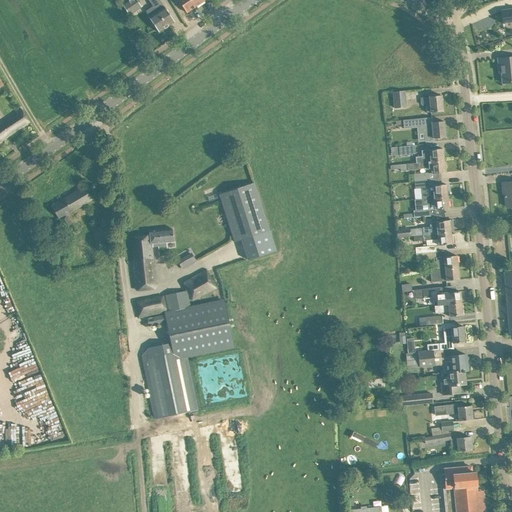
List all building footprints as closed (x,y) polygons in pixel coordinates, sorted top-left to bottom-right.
[(127,0),(121,4),(129,15),(141,7),(136,0),(127,0)] [(149,0),(153,6),(146,11),(148,17),(159,32),(174,22),(159,0),(149,0)] [(196,6),(191,0),(178,0),(187,12),(196,6)] [(511,9),(501,10),(503,24),(504,24),(504,23),(511,21),(511,9)] [(511,82),(511,57),(498,59),(498,67),(500,67),(502,83),(511,82)] [(392,92),(394,108),(407,107),(405,91),(392,92)] [(426,104),(426,113),(430,112),(443,111),(441,95),(429,97),(425,97),(420,98),(421,104),(426,104)] [(0,141),(29,122),(21,110),(0,123),(0,141)] [(403,120),(403,129),(423,127),(432,126),(431,122),(432,122),(431,117),(403,120)] [(433,141),(433,138),(445,137),(444,121),(432,122),(431,122),(432,126),(423,127),(425,142),(433,141)] [(398,147),(399,155),(415,153),(414,145),(398,147)] [(415,157),(415,163),(418,163),(430,162),(443,160),(442,148),(421,150),(422,156),(415,157)] [(445,172),(443,160),(430,162),(418,163),(415,163),(400,165),(400,171),(430,168),(431,174),(445,172)] [(429,186),(428,180),(414,181),(415,189),(421,188),(422,198),(434,197),(447,196),(446,184),(429,186)] [(511,181),(502,183),(503,192),(505,192),(505,196),(504,196),(504,197),(505,197),(506,207),(511,206),(511,181)] [(220,194),(235,242),(269,231),(254,183),(220,194)] [(51,206),(64,229),(71,225),(66,215),(84,205),(92,200),(91,198),(96,195),(92,189),(87,192),(84,187),(51,206)] [(448,208),(447,196),(434,197),(422,198),(422,205),(428,204),(428,209),(428,210),(431,210),(448,208)] [(431,210),(428,210),(428,209),(413,210),(413,214),(403,215),(403,218),(431,215),(431,210)] [(437,233),(450,232),(453,232),(452,220),(432,222),(430,225),(430,226),(422,227),(422,228),(423,234),(437,233)] [(108,240),(107,228),(95,229),(96,241),(108,240)] [(416,235),(415,228),(410,229),(410,228),(397,229),(397,236),(397,237),(414,236),(414,235),(416,235)] [(133,260),(136,289),(137,290),(156,288),(153,258),(152,258),(150,245),(152,244),(152,246),(157,245),(158,248),(166,247),(165,243),(174,242),(172,229),(149,231),(149,235),(132,237),(134,260),(133,260)] [(414,235),(414,236),(414,241),(437,239),(438,245),(451,244),(450,232),(437,233),(423,234),(416,235),(414,235)] [(436,259),(436,269),(458,267),(457,255),(438,257),(437,251),(415,253),(416,261),(436,259)] [(177,258),(181,265),(189,261),(185,254),(177,258)] [(458,267),(436,269),(430,270),(431,282),(459,279),(458,267)] [(205,270),(183,282),(192,300),(215,287),(205,270)] [(511,271),(503,272),(509,336),(511,335),(511,271)] [(440,287),(422,289),(423,298),(423,299),(433,298),(434,298),(441,297),(441,293),(440,287)] [(170,343),(172,352),(186,349),(187,355),(233,346),(224,301),(191,308),(187,291),(186,291),(165,296),(169,311),(167,311),(164,312),(170,343)] [(434,298),(433,298),(434,306),(461,303),(460,291),(456,292),(447,292),(441,293),(441,297),(434,298)] [(138,317),(164,312),(167,311),(164,296),(135,302),(138,317)] [(461,303),(434,306),(435,313),(449,312),(449,316),(462,315),(461,303)] [(442,316),(425,317),(426,325),(443,323),(442,316)] [(452,336),(452,343),(465,342),(463,326),(451,327),(451,328),(443,328),(444,337),(452,336)] [(172,352),(170,343),(149,348),(142,357),(155,418),(198,409),(187,355),(186,349),(172,352)] [(433,351),(427,351),(418,352),(406,353),(407,366),(434,364),(433,351)] [(441,366),(442,372),(461,371),(461,372),(464,372),(464,371),(467,370),(466,354),(449,356),(434,357),(434,366),(440,365),(441,366)] [(402,369),(391,370),(392,377),(402,376),(402,369)] [(461,371),(442,372),(442,377),(441,377),(442,395),(460,393),(459,385),(465,384),(464,376),(465,376),(465,372),(464,372),(461,372),(461,371)] [(404,396),(405,405),(432,402),(431,393),(404,396)] [(434,406),(435,416),(458,413),(459,421),(472,419),(471,406),(458,407),(458,404),(434,406)] [(431,428),(432,436),(449,433),(448,430),(453,430),(452,421),(441,423),(441,427),(431,428)] [(432,436),(424,437),(425,444),(451,440),(449,433),(449,434),(449,433),(432,436)] [(457,438),(458,452),(471,450),(470,436),(457,438)] [(484,511),(482,491),(476,492),(475,486),(477,486),(475,472),(471,473),(471,466),(443,469),(445,489),(443,489),(445,511),(484,511)]
